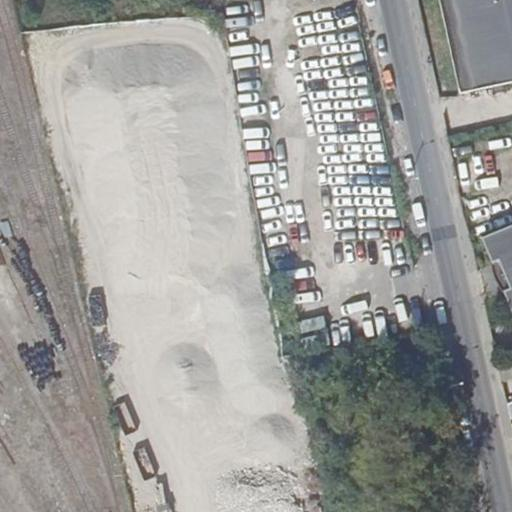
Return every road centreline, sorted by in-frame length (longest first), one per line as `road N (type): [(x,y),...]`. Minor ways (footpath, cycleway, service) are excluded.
road 1 (unclassified): [(394,0),(505,511)]
road 2 (unknown): [(273,511),(180,325),(157,254)]
